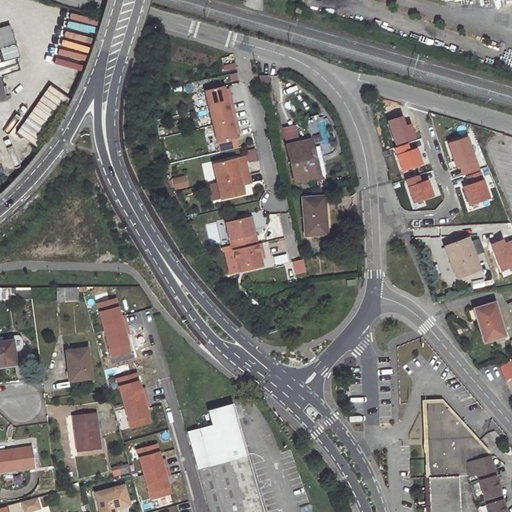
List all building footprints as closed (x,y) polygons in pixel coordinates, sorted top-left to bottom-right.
[(9,26),(0,28),(0,101),(5,100),(0,84),(0,48),(14,44),(9,26)] [(267,73),(258,75),(262,92),(271,90),(267,73)] [(44,111),(46,107),(55,113),(65,97),(49,86),(36,107),(44,111)] [(223,86),(204,90),(217,142),(236,138),(234,129),(237,128),(235,119),(232,120),(229,111),(233,110),(229,94),(225,95),(224,89),(223,86)] [(53,126),(36,113),(17,138),(35,151),(53,126)] [(311,139),(285,145),(294,182),(315,177),(310,158),(315,157),(311,139)] [(0,158),(9,179),(15,176),(3,149),(0,150),(0,158)] [(255,150),(246,152),(248,162),(257,160),(255,150)] [(310,158),(315,177),(319,176),(315,157),(310,158)] [(248,174),(245,162),(236,164),(235,159),(212,164),(217,182),(248,174)] [(418,173),(425,206),(439,203),(432,169),(418,173)] [(243,194),(241,185),(250,183),(248,174),(217,182),(221,199),(243,194)] [(185,177),(173,180),(175,190),(187,187),(185,177)] [(221,199),(217,182),(207,184),(211,201),(221,199)] [(323,196),(301,198),(304,236),(326,234),(323,196)] [(254,233),(250,217),(224,223),(231,250),(232,250),(259,243),(256,233),(254,233)] [(467,238),(447,245),(452,256),(448,258),(455,277),(478,268),(467,238)] [(260,259),(258,253),(262,252),(260,243),(259,243),(232,250),(237,272),(262,266),(260,259)] [(452,256),(447,245),(443,247),(448,258),(452,256)] [(228,274),(237,272),(232,250),(231,250),(223,252),(228,274)] [(303,261),(293,263),(296,274),(305,272),(303,261)] [(57,300),(77,301),(77,287),(57,287),(57,300)] [(2,288),(2,299),(31,299),(29,288),(2,288)] [(494,302),(474,308),(477,319),(476,319),(483,342),(504,336),(494,302)] [(14,351),(19,351),(21,350),(22,348),(22,342),(21,340),(20,338),(18,337),(16,336),(14,336),(12,337),(13,341),(0,342),(0,364),(16,362),(14,351)] [(87,349),(65,352),(70,382),(91,379),(87,349)] [(504,378),(511,375),(511,373),(508,361),(499,364),(504,378)] [(423,402),(425,436),(427,476),(457,475),(467,474),(448,409),(441,401),(423,402)] [(260,511),(248,465),(245,456),(232,405),(207,412),(211,426),(187,433),(209,511),(260,511)] [(504,511),(487,451),(448,409),(467,474),(478,511),(504,511)] [(95,414),(72,417),(77,452),(100,449),(95,414)] [(31,445),(0,449),(0,472),(35,467),(31,445)] [(459,511),(459,507),(457,477),(457,475),(427,476),(428,511),(459,511)] [(130,511),(124,485),(95,493),(99,511),(130,511)] [(37,497),(22,502),(24,511),(25,511),(40,508),(37,497)]
